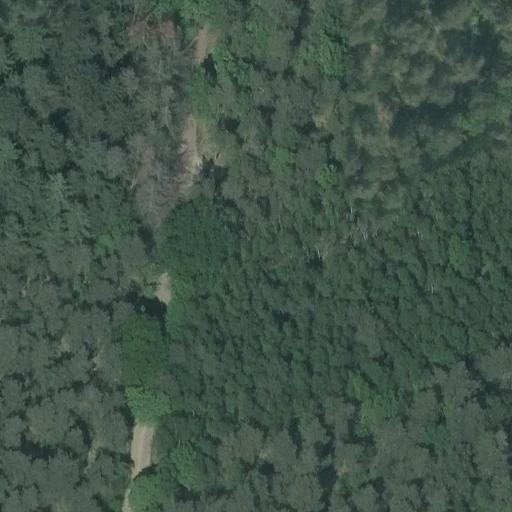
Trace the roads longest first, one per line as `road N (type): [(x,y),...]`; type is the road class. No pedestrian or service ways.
road 1 (track): [(172,211),(133,511)]
road 2 (track): [(203,0),(172,211)]
